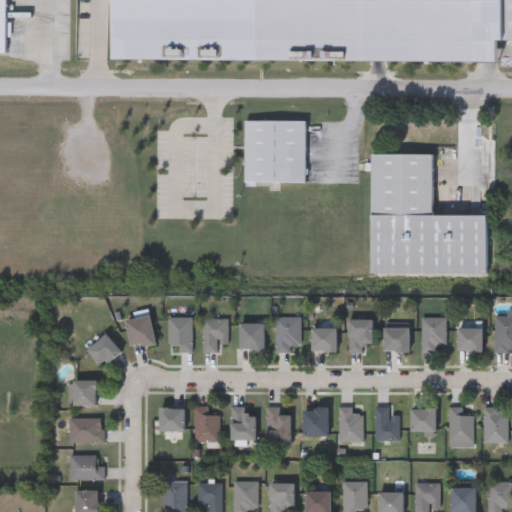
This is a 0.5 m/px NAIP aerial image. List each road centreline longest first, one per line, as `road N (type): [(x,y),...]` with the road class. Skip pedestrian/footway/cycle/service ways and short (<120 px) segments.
road 1 (tertiary): [(511,86),(0,84)]
road 2 (residential): [(511,391),(144,387)]
road 3 (residential): [(144,387),(144,511)]
